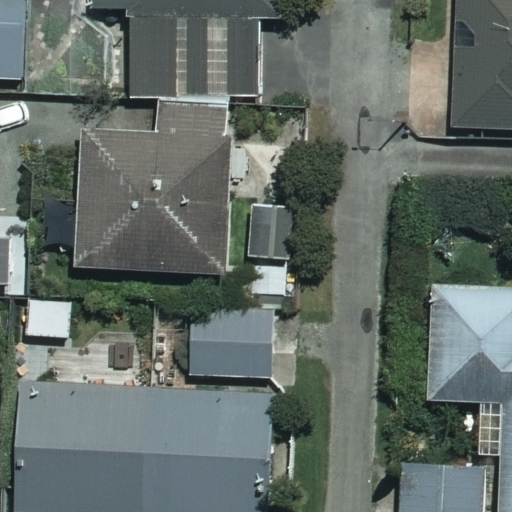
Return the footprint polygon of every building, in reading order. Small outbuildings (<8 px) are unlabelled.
[(133,97),(333,97),(333,19),(281,19),(281,0),(93,0),(93,11),(133,11),(133,97)] [(511,0),(457,0),(452,125),(511,127),(511,0)] [(0,79),(29,80),(30,3),(0,2),(0,79)] [(229,113),(157,110),(156,144),(81,140),(75,272),(222,278),(229,113)] [(290,264),(294,216),(251,212),(247,261),(290,264)] [(0,289),(15,290),(16,239),(0,238),(0,289)] [(272,315),(195,311),(192,378),(268,381),(272,315)] [(483,347),(392,343),(387,457),(458,460),(455,511),(511,511),(511,400),(481,400),(483,347)] [(273,511),(277,398),(23,389),(18,511),(273,511)]
